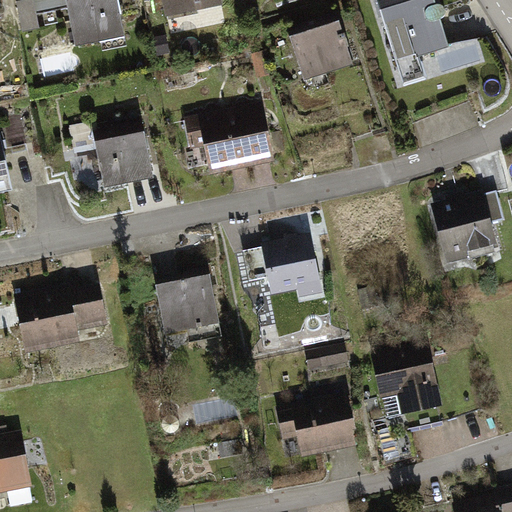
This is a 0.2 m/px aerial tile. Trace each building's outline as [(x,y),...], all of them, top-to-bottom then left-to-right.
[(19,0),(25,30),(39,28),(36,12),(33,0),(19,0)] [(116,0),(33,0),(36,12),(69,5),(77,44),(123,35),(116,0)] [(219,0),(165,0),(169,13),(220,3),(219,0)] [(434,0),(395,0),(381,4),(405,82),(425,76),(418,55),(448,46),(434,0)] [(336,17),(291,31),(306,78),(351,64),(336,17)] [(261,104),(188,119),(193,143),(208,140),(214,169),(272,157),(261,104)] [(140,124),(96,133),(107,184),(151,175),(140,124)] [(1,136),(0,135),(0,190),(14,187),(1,136)] [(447,202),(435,205),(449,265),(469,260),(468,255),(500,247),(495,225),(506,222),(499,194),(488,197),(487,192),(468,196),(467,192),(446,197),(447,202)] [(311,234),(261,244),(262,249),(245,253),(251,282),(267,279),(270,295),(297,290),(299,299),(323,294),(311,234)] [(211,276),(158,287),(168,335),(221,324),(211,276)] [(83,282),(16,296),(28,356),(84,344),(81,334),(112,327),(104,285),(85,289),(83,282)] [(346,343),(305,351),(310,372),(351,364),(346,343)] [(429,344),(374,355),(382,397),(401,393),(405,411),(442,403),(429,344)] [(346,394),(278,408),(285,442),(298,439),(302,455),(356,444),(346,394)] [(21,433),(0,436),(0,489),(30,484),(21,433)] [(489,497),(448,505),(449,511),(511,511),(511,486),(488,491),(489,497)]
